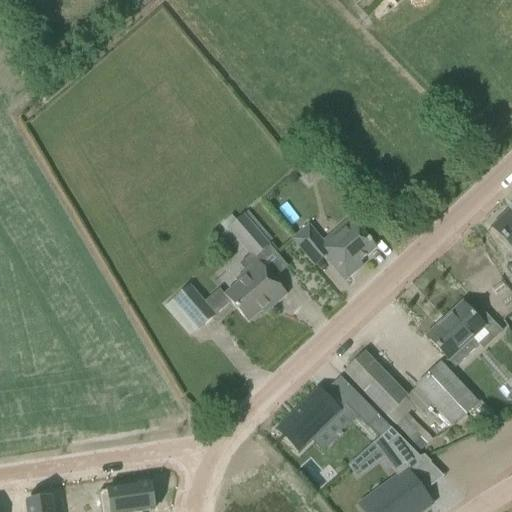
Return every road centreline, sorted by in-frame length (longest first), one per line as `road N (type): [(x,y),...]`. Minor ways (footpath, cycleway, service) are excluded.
road 1 (residential): [(205,458),(511,157)]
road 2 (residential): [(0,483),(205,458)]
